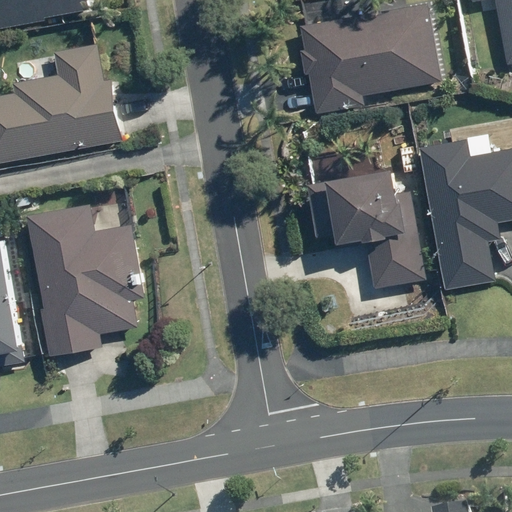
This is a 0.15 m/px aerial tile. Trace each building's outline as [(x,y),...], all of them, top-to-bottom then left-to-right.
[(0,0),(0,29),(89,10),(86,0),(0,0)] [(377,0),(359,0),(301,9),(317,115),(392,104),(390,94),(443,87),(431,3),(380,10),(377,0)] [(511,0),(471,0),(472,1),(476,0),(482,0),(484,13),(499,11),(507,72),(511,71),(511,0)] [(0,162),(121,141),(109,75),(103,76),(97,43),(55,51),(60,76),(17,84),(19,94),(0,97),(0,162)] [(511,119),(450,131),(452,140),(420,146),(446,290),(498,281),(491,239),(502,237),(499,221),(511,218),(511,119)] [(426,278),(412,189),(397,191),(394,170),(328,181),(338,242),(370,237),(378,286),(426,278)] [(141,289),(131,225),(124,185),(104,188),(110,228),(89,231),(84,199),(28,208),(51,358),(105,350),(102,332),(137,326),(132,290),(141,289)] [(0,367),(28,362),(1,226),(0,225),(0,367)]
